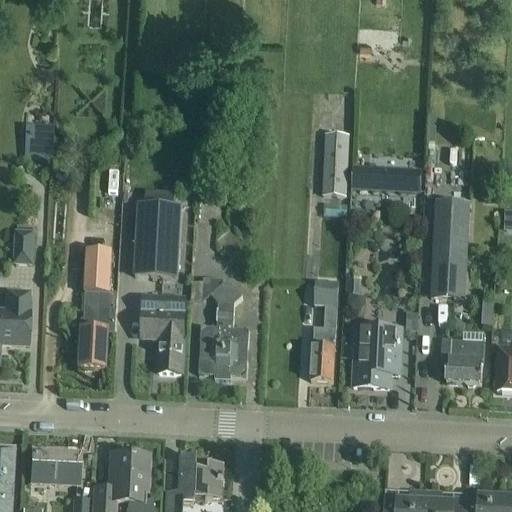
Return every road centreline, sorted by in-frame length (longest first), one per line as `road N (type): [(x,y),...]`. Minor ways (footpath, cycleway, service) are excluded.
road 1 (residential): [(250,424),(511,437)]
road 2 (residential): [(0,412),(250,424)]
